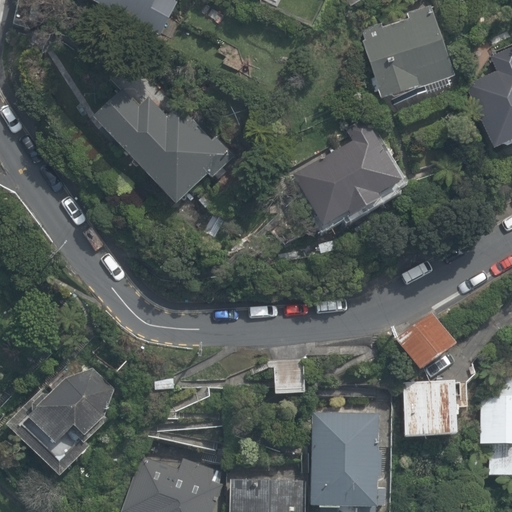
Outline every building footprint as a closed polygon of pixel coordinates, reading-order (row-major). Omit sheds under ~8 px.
[(88,0),(163,36),(180,4),(171,0),(88,0)] [(457,81),(431,11),(405,19),(406,22),(382,32),(379,25),(361,30),(385,108),(457,81)] [(511,144),(511,48),(493,56),(498,72),(465,84),(492,154),(511,144)] [(127,92),(97,120),(179,206),(231,153),(181,110),(170,120),(150,98),(141,108),(127,92)] [(404,184),(368,120),(348,131),(352,143),(294,176),(326,230),(350,217),(353,222),(385,204),(383,196),(404,184)] [(431,313),(399,337),(424,370),(456,346),(431,313)] [(69,378),(32,421),(59,445),(77,430),(86,437),(108,415),(117,388),(95,368),(69,378)] [(511,374),(481,374),(480,445),(511,445),(511,374)] [(405,385),(408,438),(459,437),(457,383),(405,385)] [(386,413),(314,413),(313,510),(385,511),(386,413)] [(211,511),(222,474),(183,458),(178,470),(138,459),(115,511),(211,511)] [(232,482),(231,511),(303,511),(303,482),(232,482)]
